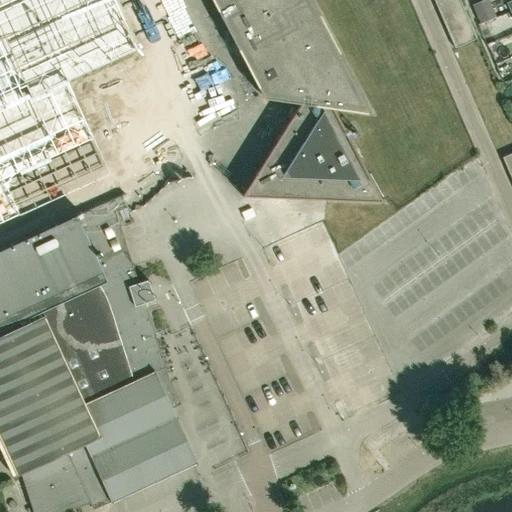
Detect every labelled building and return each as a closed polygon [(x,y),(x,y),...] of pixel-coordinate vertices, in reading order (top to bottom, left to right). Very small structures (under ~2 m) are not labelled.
[(0,0),(0,218),(16,211),(0,175),(89,134),(65,81),(134,49),(111,0),(0,0)] [(461,0),(439,0),(436,2),(441,13),(463,4),(461,0)] [(496,17),(496,16),(488,0),(483,0),(472,5),(480,24),(496,17)] [(463,4),(441,13),(446,25),(468,15),(463,4)] [(473,27),(468,15),(446,25),(451,37),(473,27)] [(473,27),(451,37),(456,48),(476,39),(478,39),(473,27)] [(511,152),(502,157),(507,169),(511,167),(511,152)] [(0,251),(0,448),(13,476),(17,474),(18,476),(22,474),(32,507),(33,511),(61,511),(79,506),(84,505),(89,503),(92,509),(110,501),(111,503),(113,502),(112,500),(195,462),(195,463),(196,462),(197,462),(186,437),(173,409),(182,404),(169,378),(167,368),(155,334),(145,303),(150,302),(155,300),(149,280),(139,283),(133,265),(121,227),(115,208),(126,203),(123,196),(0,251)]
